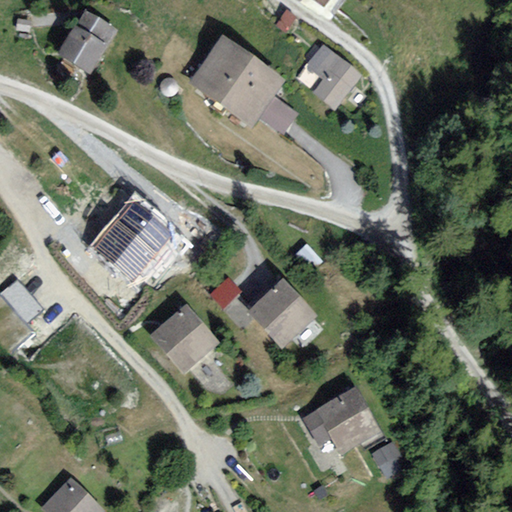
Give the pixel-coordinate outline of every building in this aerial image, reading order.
[(328,0),(310,0),(323,8),(328,0)] [(114,32),(83,13),(56,57),(88,76),(114,32)] [(283,85),(220,41),(188,87),(250,131),(256,123),(271,102),(283,85)] [(361,79),(321,51),(307,71),(322,82),(311,98),(336,115),(361,79)] [(296,118),(271,102),(256,123),(283,140),(296,118)] [(167,242),(129,211),(94,252),(133,284),(167,242)] [(0,336),(13,350),(36,329),(28,321),(45,306),(17,277),(0,292),(0,336)] [(240,296),(225,280),(207,297),(222,313),(240,296)] [(283,285),(248,316),(280,353),(315,322),(283,285)] [(185,310),(149,342),(182,379),(218,347),(185,310)] [(356,391),(315,414),(340,458),(381,435),(356,391)] [(101,511),(68,482),(40,511),(101,511)]
